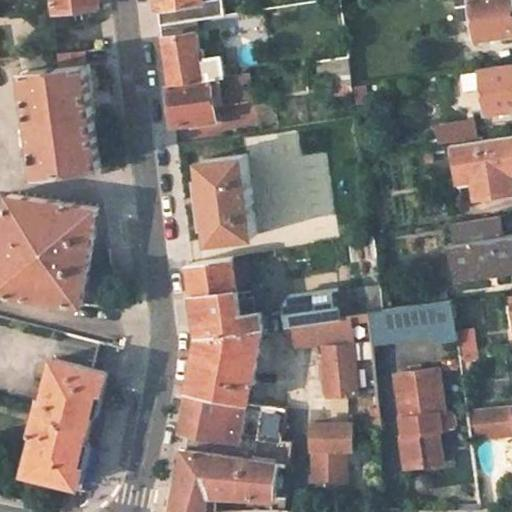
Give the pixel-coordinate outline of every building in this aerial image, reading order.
[(53,0),(55,14),(99,8),(97,0),(53,0)] [(158,0),(158,1),(161,24),(231,14),(229,0),(158,0)] [(511,32),(511,0),(462,0),(465,22),(479,20),(481,37),(511,32)] [(176,82),(211,77),(219,76),(230,74),(227,53),(205,56),(203,32),(170,36),(176,82)] [(86,50),(59,53),(61,64),(29,70),(45,173),(106,164),(103,146),(93,77),(90,60),(87,60),(86,50)] [(340,95),(356,94),(352,57),(335,59),(340,95)] [(511,108),(511,65),(483,70),(489,111),(511,108)] [(257,70),(230,74),(219,76),(223,102),(260,97),(257,70)] [(211,77),(176,82),(168,83),(173,122),(174,130),(217,125),(211,77)] [(442,145),(482,137),(478,117),(438,125),(442,145)] [(472,198),(511,192),(511,169),(510,156),(511,156),(511,136),(453,145),(455,165),(468,163),(472,198)] [(248,154),(204,160),(214,238),(257,233),(248,154)] [(97,210),(9,198),(0,261),(0,297),(83,308),(97,210)] [(499,217),(454,223),(457,242),(450,243),(454,265),(462,264),(464,278),(495,274),(494,266),(511,263),(511,235),(502,237),(499,217)] [(248,402),(254,375),(264,329),(262,310),(241,313),(235,255),(190,262),(196,319),(199,337),(188,391),(248,402)] [(495,274),(511,271),(511,263),(494,266),(495,274)] [(464,278),(462,264),(454,265),(457,279),(464,278)] [(381,284),(337,290),(341,317),(371,312),(371,311),(384,309),(381,284)] [(283,301),(287,325),(341,317),(337,290),(336,288),(288,294),(283,301)] [(452,300),(393,308),(398,345),(457,337),(452,300)] [(393,308),(384,309),(371,311),(371,312),(373,331),(375,348),(398,345),(393,308)] [(358,394),(353,344),(373,342),(371,312),(341,317),(287,325),(290,345),(323,342),(328,397),(358,394)] [(464,368),(481,365),(477,333),(460,336),(464,368)] [(39,416),(91,429),(101,390),(105,391),(110,373),(56,358),(46,400),(42,399),(39,416)] [(437,412),(445,411),(439,366),(396,371),(404,429),(399,430),(404,466),(444,462),(439,426),(437,412)] [(239,443),(248,402),(188,391),(183,416),(180,431),(239,443)] [(287,410),(262,405),(256,436),(281,440),(287,410)] [(468,414),(470,430),(511,423),(511,408),(511,409),(468,414)] [(439,426),(447,425),(445,411),(437,412),(439,426)] [(27,472),(61,480),(81,485),(86,467),(82,465),(91,429),(39,416),(34,433),(37,434),(27,472)] [(311,425),(312,489),(345,488),(345,450),(352,450),(351,424),(311,425)] [(216,511),(220,494),(274,501),(280,465),(184,450),(171,511),(216,511)]
